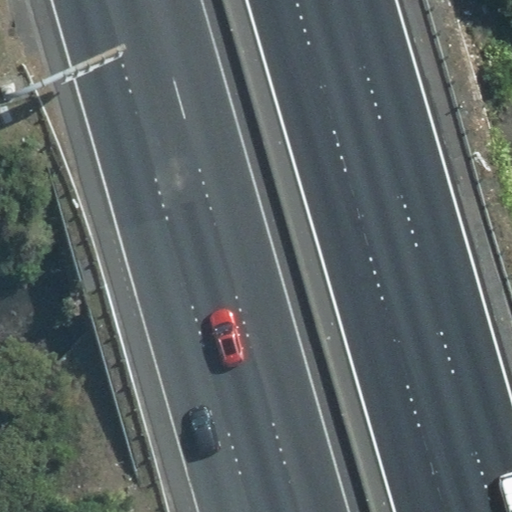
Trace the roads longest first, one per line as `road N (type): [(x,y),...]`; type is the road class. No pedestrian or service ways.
road 1 (motorway): [(299,511),(150,0)]
road 2 (motorway): [(298,0),(446,511)]
